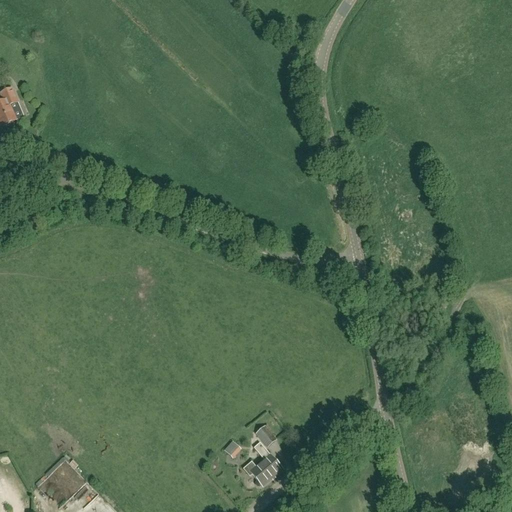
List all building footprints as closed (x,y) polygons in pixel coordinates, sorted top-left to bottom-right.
[(5,102),(0,104),(0,123),(1,127),(16,121),(10,106),(17,103),(11,90),(1,94),(5,102)] [(278,441),(266,427),(256,436),(268,449),(278,441)] [(233,443),(225,453),(231,458),(239,449),(233,443)] [(261,464),(273,479),(283,471),(270,456),(260,444),(254,449),(264,461),(261,464)] [(62,458),(34,482),(50,500),(60,491),(64,495),(71,488),(74,492),(84,483),(62,458)] [(273,479),(261,464),(256,468),(252,463),(243,470),(250,478),(252,476),(257,482),(256,484),(256,486),(258,487),(260,488),(262,487),(262,488),(273,479)] [(59,511),(66,511),(71,508),(64,501),(56,509),(59,511)]
